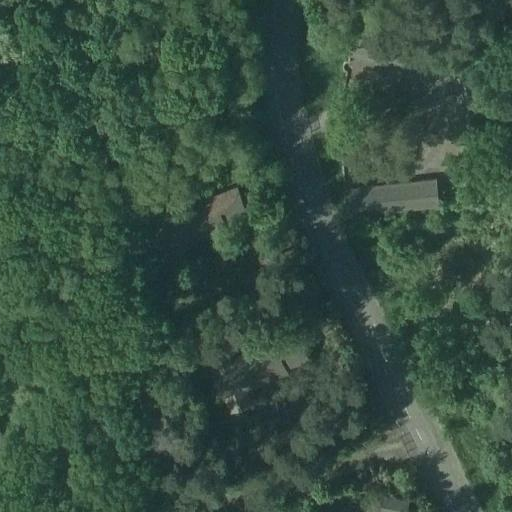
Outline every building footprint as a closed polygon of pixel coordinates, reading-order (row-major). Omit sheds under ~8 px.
[(398,60),(400,46),(352,42),(351,56),(398,60)] [(360,184),(363,213),(440,205),(437,176),(360,184)] [(171,182),(150,192),(155,202),(176,193),(171,182)] [(199,203),(173,214),(167,201),(148,209),(154,223),(152,224),(165,254),(167,253),(173,266),(192,258),(186,245),(228,226),(226,222),(249,212),(238,186),(217,195),(199,203)] [(259,346),(233,357),(227,344),(209,351),(214,365),(212,366),(224,396),(227,395),(232,408),(251,401),(245,387),(287,370),(285,365),(308,356),(297,330),(277,339),(276,339),(259,346)] [(407,511),(409,502),(385,497),(382,511),(385,511),(407,511)]
